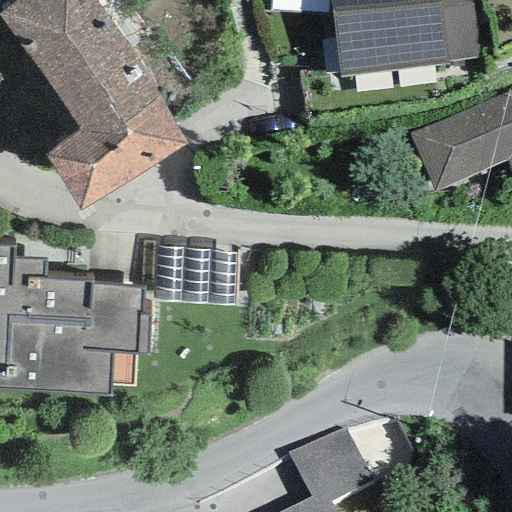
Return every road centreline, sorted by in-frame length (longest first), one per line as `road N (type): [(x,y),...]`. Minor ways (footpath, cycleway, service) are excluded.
road 1 (tertiary): [(511,424),(459,383),(421,375),(381,379),(181,487),(107,506),(32,511)]
road 2 (residential): [(511,248),(98,216)]
road 3 (residential): [(232,105),(98,216)]
